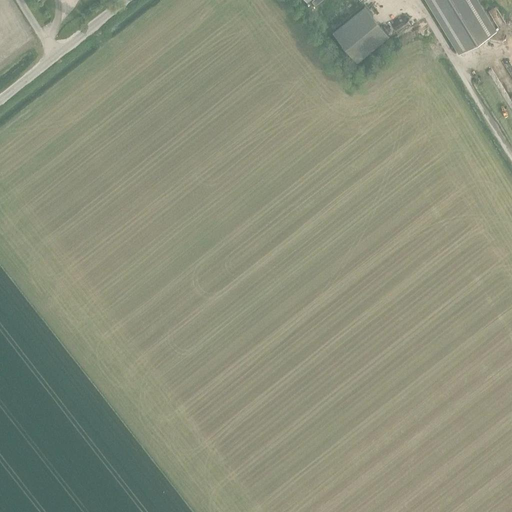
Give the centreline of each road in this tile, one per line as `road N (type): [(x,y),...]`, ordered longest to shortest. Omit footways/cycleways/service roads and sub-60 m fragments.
road 1 (track): [(511,155),(415,0)]
road 2 (unclassified): [(0,99),(125,0)]
